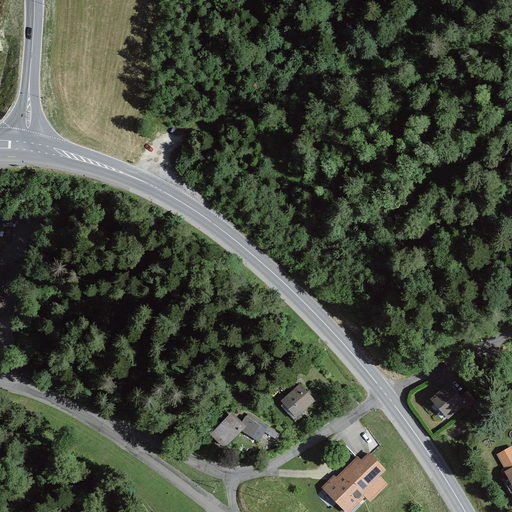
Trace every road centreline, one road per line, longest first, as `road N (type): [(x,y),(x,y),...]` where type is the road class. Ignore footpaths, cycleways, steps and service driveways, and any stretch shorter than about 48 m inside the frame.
road 1 (secondary): [(28,146),(122,172),(189,207),(308,309),(386,395)]
road 2 (unclassified): [(229,477),(262,470),(386,395)]
road 3 (unclassified): [(69,409),(215,511)]
road 4 (unclassified): [(69,409),(229,477)]
road 5 (primary): [(34,0),(28,146)]
road 6 (unclassified): [(386,395),(511,332)]
road 7 (secondary): [(386,395),(464,511)]
